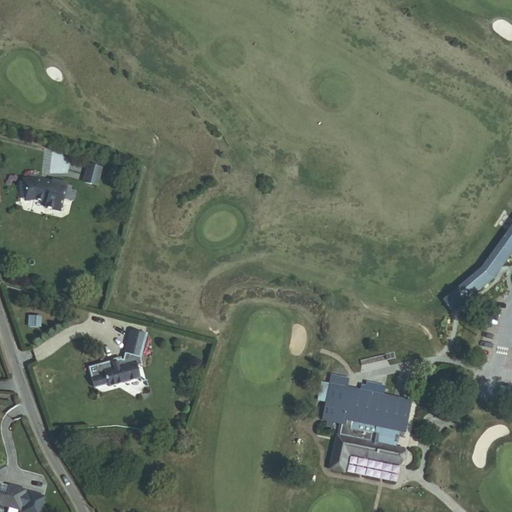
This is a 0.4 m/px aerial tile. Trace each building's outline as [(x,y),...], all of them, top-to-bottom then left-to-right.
[(36,178),(23,180),(25,201),(35,200),(46,203),(45,208),(60,212),(63,198),(73,200),(75,192),(70,190),(65,189),(66,186),(67,184),(52,180),(51,182),(36,178)] [(492,287),(511,262),(511,233),(479,274),(440,306),(442,308),(449,302),(457,312),(450,318),(452,320),(492,287)] [(29,318),(29,327),(40,328),(40,319),(29,318)] [(111,361),(88,367),(94,388),(108,384),(109,387),(140,378),(137,367),(142,366),(140,360),(147,334),(130,330),(123,359),(121,359),(120,357),(115,359),(116,362),(112,363),(111,361)] [(330,385),(322,383),(319,400),(327,401),(323,420),(343,424),(341,435),(337,434),(330,469),(345,472),(349,454),(401,464),(404,448),(398,447),(399,442),(401,442),(402,436),(401,435),(402,430),(408,432),(414,401),(330,385)] [(6,467),(0,465),(0,504),(20,510),(21,506),(24,506),(22,511),(39,511),(44,497),(28,492),(27,495),(24,494),(25,490),(1,484),(6,467)]
